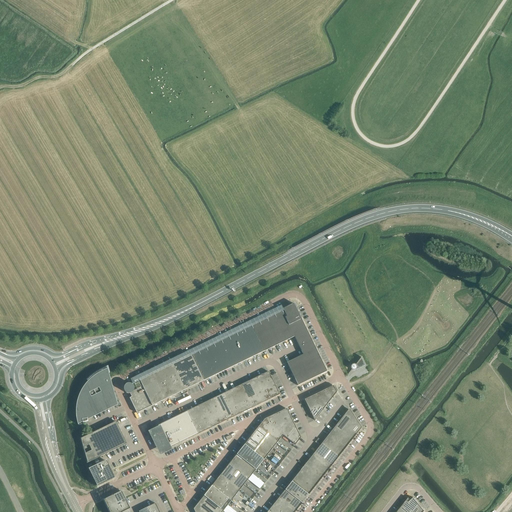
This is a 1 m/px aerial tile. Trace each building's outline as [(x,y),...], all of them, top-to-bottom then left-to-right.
[(286,363),(294,378),(323,364),(301,320),(302,320),(294,304),(251,325),(264,352),(294,337),(303,355),(286,363)] [(251,325),(243,328),(256,355),(264,352),(251,325)] [(243,328),(236,332),(249,359),(256,355),(243,328)] [(236,332),(228,336),(241,363),(249,359),(236,332)] [(228,336),(220,339),(233,366),(241,363),(228,336)] [(220,339),(213,343),(226,370),(233,366),(220,339)] [(213,343),(205,347),(218,374),(226,370),(213,343)] [(205,347),(197,351),(211,378),(218,374),(205,347)] [(190,354),(203,381),(211,378),(197,351),(190,354)] [(184,390),(203,381),(190,354),(171,363),(184,390)] [(365,366),(361,358),(362,358),(361,357),(355,365),(354,364),(353,364),(352,365),(351,365),(351,366),(351,367),(350,367),(351,368),(351,369),(351,370),(352,370),(353,370),(354,370),(355,370),(356,370),(356,369),(356,370),(365,366)] [(165,400),(184,390),(171,363),(152,373),(165,400)] [(327,372),(323,364),(294,378),(298,386),(326,372),(327,372)] [(109,379),(107,374),(106,370),(103,371),(102,370),(101,371),(101,372),(100,372),(98,373),(93,377),(92,378),(89,380),(87,382),(86,383),(85,385),(83,388),(82,390),(81,392),(80,393),(79,395),(78,397),(85,400),(107,390),(111,388),(106,380),(108,379),(109,379)] [(259,376),(270,399),(279,395),(268,372),(259,376)] [(135,383),(131,384),(130,384),(129,384),(128,384),(127,384),(126,384),(126,385),(125,385),(124,386),(124,387),(124,388),(123,389),(124,390),(124,391),(124,392),(125,392),(125,393),(126,393),(127,394),(128,394),(129,394),(131,397),(129,398),(137,413),(165,400),(152,373),(134,381),(135,383)] [(251,380),(262,403),(270,399),(259,376),(251,380)] [(240,386),(251,409),(262,403),(251,380),(240,386)] [(230,390),(241,413),(251,409),(240,386),(230,390)] [(327,389),(332,398),(336,393),(333,386),(327,389)] [(321,391),(327,404),(332,398),(327,389),(321,391)] [(78,424),(82,423),(88,421),(87,418),(86,417),(113,403),(107,390),(85,400),(78,397),(78,399),(77,401),(77,403),(76,405),(76,407),(76,409),(76,411),(76,413),(76,415),(76,417),(76,419),(77,421),(77,422),(77,423),(78,424)] [(241,413),(230,390),(222,394),(234,417),(241,413)] [(323,409),(327,404),(321,391),(316,394),(319,400),(321,406),(323,409)] [(215,398),(226,421),(234,417),(222,394),(215,398)] [(304,400),(307,406),(319,400),(316,394),(304,400)] [(215,398),(198,406),(209,429),(226,421),(215,398)] [(307,406),(310,411),(321,406),(319,400),(307,406)] [(209,429),(198,406),(192,409),(203,432),(209,429)] [(323,409),(321,406),(310,411),(314,421),(323,409)] [(203,432),(192,409),(186,411),(198,434),(203,432)] [(264,420),(271,426),(290,416),(286,409),(264,419),(264,420)] [(334,427),(351,441),(360,430),(360,429),(361,428),(359,425),(356,420),(354,418),(354,417),(351,412),(349,410),(348,411),(347,411),(334,427)] [(198,434),(186,411),(153,428),(157,434),(152,436),(159,449),(163,447),(165,450),(198,434)] [(294,424),(290,416),(271,426),(278,431),(294,424)] [(264,420),(258,427),(278,442),(283,436),(283,435),(278,431),(271,426),(264,420)] [(127,444),(116,422),(94,432),(81,439),(87,463),(127,444)] [(283,436),(285,437),(297,431),(294,424),(278,431),(283,435),(283,436)] [(273,448),(278,442),(258,427),(253,433),(273,448)] [(330,432),(347,446),(351,441),(334,427),(330,432)] [(301,438),(297,431),(285,437),(295,445),(301,438)] [(326,437),(343,451),(347,446),(330,432),(326,437)] [(267,455),(273,448),(253,433),(248,440),(267,455)] [(321,444),(338,457),(343,451),(326,437),(321,444)] [(248,440),(244,445),(263,460),(267,455),(248,440)] [(315,452),(332,466),(338,457),(321,444),(315,452)] [(259,465),(263,460),(244,445),(240,450),(259,465)] [(240,450),(236,455),(256,470),(259,465),(240,450)] [(311,457),(328,470),(332,466),(315,452),(311,457)] [(252,475),(256,470),(236,455),(232,460),(252,475)] [(311,457),(306,464),(322,477),(328,470),(311,457)] [(97,487),(115,478),(106,460),(88,469),(97,487)] [(248,480),(252,475),(232,460),(228,465),(248,480)] [(300,470),(317,484),(322,477),(306,464),(300,470)] [(248,480),(228,465),(224,470),(244,485),(248,480)] [(240,490),(244,485),(224,470),(221,475),(240,490)] [(296,475),(313,489),(317,484),(300,470),(296,475)] [(221,475),(217,479),(236,495),(240,490),(221,475)] [(291,482),(308,495),(313,489),(296,475),(291,482)] [(231,501),(236,495),(217,479),(211,486),(231,501)] [(285,490),(302,503),(308,495),(291,482),(285,490)] [(211,486),(204,496),(223,511),(231,501),(211,486)] [(302,503),(285,490),(279,497),(296,510),(302,503)] [(124,511),(130,509),(128,505),(121,492),(104,500),(109,511),(124,511)] [(213,511),(222,511),(223,511),(204,496),(200,501),(213,511)] [(279,497),(273,505),(281,511),(294,511),(296,510),(279,497)] [(400,508),(404,511),(410,511),(419,505),(418,504),(419,504),(418,503),(418,504),(417,503),(418,503),(417,502),(417,503),(416,502),(417,502),(415,499),(414,500),(413,499),(414,498),(410,501),(408,498),(400,508)] [(194,507),(200,511),(213,511),(200,501),(194,507)] [(155,503),(147,507),(149,511),(152,511),(158,509),(155,503)]
